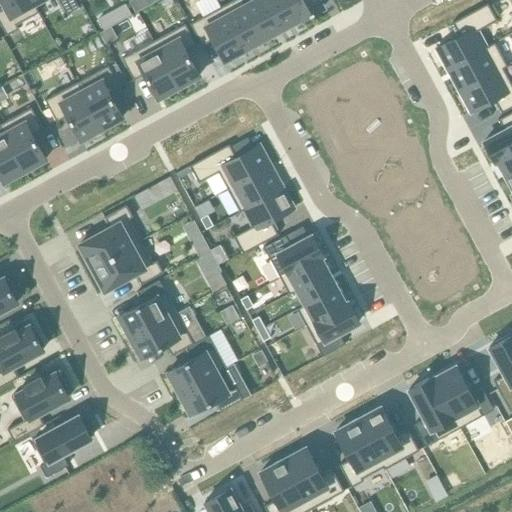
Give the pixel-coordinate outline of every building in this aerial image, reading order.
[(34,4),(31,0),(1,0),(5,7),(0,10),(0,23),(7,35),(19,28),(16,24),(39,12),(34,3),(34,4)] [(244,0),(232,0),(222,6),(245,49),(264,39),(245,4),(246,4),(244,0)] [(246,4),(245,4),(264,39),(283,29),(267,0),(252,0),(247,3),(246,4)] [(267,0),(283,29),(301,19),(302,19),(291,0),(267,0)] [(291,0),(302,19),(323,7),(319,0),(291,0)] [(459,35),(436,48),(447,68),(486,47),(477,31),(497,20),(487,3),(452,22),(459,35)] [(222,6),(190,23),(202,45),(213,39),(224,60),(245,49),(222,6)] [(108,13),(99,18),(105,29),(110,26),(114,24),(108,13)] [(185,23),(153,40),(178,87),(181,85),(181,86),(197,77),(199,75),(186,51),(197,45),(185,23)] [(104,29),(99,32),(105,43),(116,37),(110,26),(105,29),(104,29)] [(153,40),(122,57),(134,80),(145,74),(158,98),(160,96),(161,97),(177,88),(176,88),(178,87),(153,40)] [(486,47),(447,68),(460,91),(502,67),(507,65),(495,42),(486,47)] [(108,65),(76,82),(101,129),(104,127),(104,128),(120,119),(120,118),(123,117),(109,93),(120,87),(108,65)] [(502,67),(460,91),(471,111),(494,99),(501,112),(511,106),(511,84),(511,85),(502,67)] [(76,82),(45,99),(57,121),(67,115),(81,140),(83,138),(84,139),(100,130),(99,130),(101,129),(76,82)] [(31,107),(0,123),(0,126),(3,133),(4,133),(24,170),(27,169),(43,161),(43,160),(46,159),(32,135),(43,129),(31,107)] [(504,130),(484,141),(494,161),(497,159),(511,150),(511,110),(498,119),(504,130)] [(0,174),(4,182),(7,180),(7,181),(23,172),(22,172),(24,170),(4,133),(3,133),(0,134),(0,174)] [(230,143),(194,164),(202,179),(222,169),(231,187),(271,165),(260,144),(237,157),(230,143)] [(511,150),(497,159),(505,175),(511,170),(511,150)] [(271,165),(231,187),(243,208),(282,187),(271,165)] [(166,195),(177,189),(170,176),(159,182),(166,195)] [(252,226),(233,236),(242,253),(278,233),(270,220),(294,208),(282,187),(243,208),(252,226)] [(89,269),(141,240),(129,219),(133,216),(126,204),(104,216),(110,227),(80,244),(82,248),(78,250),(89,269)] [(208,213),(202,216),(207,227),(214,224),(208,213)] [(277,239),(254,251),(261,264),(276,256),(286,274),(317,257),(320,256),(309,235),(282,249),(277,239)] [(152,262),(141,240),(89,269),(99,287),(103,286),(105,290),(135,273),(141,284),(163,272),(157,260),(152,262)] [(205,241),(195,246),(201,257),(211,251),(205,241)] [(228,257),(221,243),(211,248),(220,261),(228,257)] [(317,257),(286,274),(294,290),(326,273),(317,257)] [(219,273),(207,279),(213,291),(225,284),(219,273)] [(326,273),(294,290),(303,306),(335,289),(326,273)] [(0,311),(17,302),(15,299),(18,297),(8,279),(6,281),(4,277),(0,279),(0,311)] [(129,335),(130,336),(176,311),(159,279),(137,291),(143,302),(119,315),(120,319),(129,335)] [(335,289),(303,306),(312,321),(343,304),(335,289)] [(246,296),(238,300),(243,310),(251,306),(246,296)] [(322,340),(307,348),(314,360),(336,349),(330,337),(357,323),(346,302),(343,304),(312,321),(322,340)] [(232,304),(219,311),(226,324),(239,317),(232,304)] [(186,347),(194,343),(176,311),(130,336),(131,338),(139,354),(142,357),(166,344),(172,355),(186,347)] [(262,314),(256,317),(262,328),(268,325),(262,314)] [(0,386),(18,377),(13,366),(43,349),(41,346),(44,344),(34,327),(32,328),(30,324),(16,332),(14,328),(0,336),(0,339),(0,340),(0,386)] [(268,325),(262,328),(267,339),(274,335),(268,325)] [(194,343),(186,347),(192,358),(168,371),(169,375),(178,391),(179,392),(221,369),(222,370),(226,368),(208,335),(194,343)] [(511,337),(492,348),(507,375),(497,380),(496,381),(508,402),(511,399),(511,337)] [(262,348),(253,353),(259,365),(268,361),(262,348)] [(460,367),(437,379),(458,418),(480,405),(485,414),(496,408),(484,386),(473,392),(460,367)] [(232,389),(222,370),(221,369),(179,392),(180,394),(188,410),(190,413),(215,400),(221,411),(243,399),(236,387),(232,389)] [(38,413),(69,397),(67,393),(70,392),(60,374),(57,375),(55,372),(42,379),(40,376),(24,384),(26,388),(11,396),(24,420),(7,429),(14,441),(44,424),(38,413)] [(437,379),(414,392),(428,417),(416,423),(428,445),(440,439),(435,430),(458,418),(437,379)] [(383,407),(361,420),(381,458),(404,446),(408,455),(420,448),(408,426),(397,432),(383,407)] [(80,414),(36,439),(48,459),(40,463),(47,476),(69,464),(63,453),(92,437),(91,435),(95,433),(85,415),(82,417),(80,414)] [(361,420),(338,432),(351,457),(340,463),(352,485),(364,479),(359,470),(381,458),(361,420)] [(308,449),(285,461),(306,499),(328,487),(333,496),(345,490),(333,468),(322,474),(308,449)] [(285,461),(262,474),(276,499),(265,505),(268,511),(283,511),(284,511),(306,499),(285,461)] [(427,482),(432,490),(443,484),(438,476),(427,482)] [(243,511),(232,490),(206,503),(210,511),(253,511),(252,509),(246,511),(243,511)] [(375,511),(370,503),(359,509),(360,511),(375,511)]
